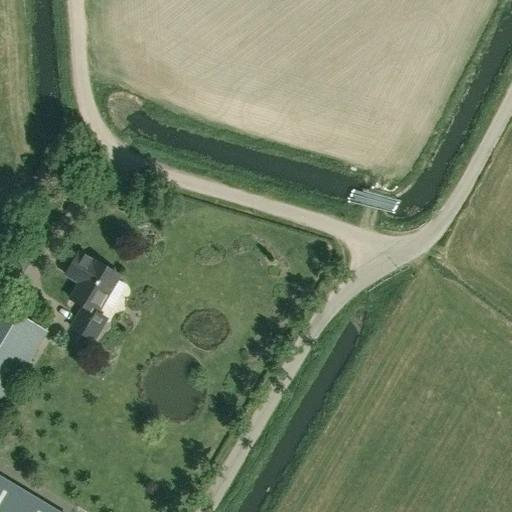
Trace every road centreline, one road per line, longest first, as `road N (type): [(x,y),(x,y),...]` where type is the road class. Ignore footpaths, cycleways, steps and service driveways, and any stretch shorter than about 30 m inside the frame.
road 1 (unclassified): [(395,258),(351,232),(122,156),(88,107),(76,0)]
road 2 (unclassified): [(205,511),(317,318),(395,258)]
road 3 (unclassified): [(395,258),(444,221),(511,96)]
